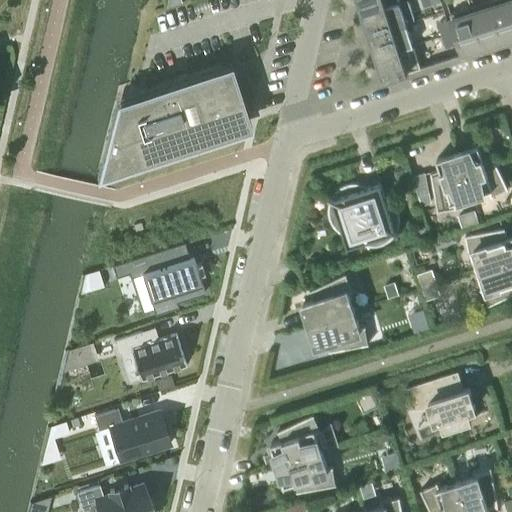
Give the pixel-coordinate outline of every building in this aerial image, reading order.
[(358,0),(362,11),(397,0),(358,0)] [(397,0),(362,11),(369,33),(406,21),(399,0),(397,0)] [(489,0),(485,0),(470,5),(483,46),(502,39),(489,0)] [(511,3),(511,0),(489,0),(502,39),(511,36),(511,3)] [(483,46),(470,5),(449,12),(462,52),(483,46)] [(438,22),(442,34),(450,31),(446,19),(438,22)] [(369,33),(376,55),(413,43),(406,21),(369,33)] [(450,31),(442,34),(445,46),(454,43),(450,31)] [(413,43),(376,55),(383,78),(421,66),(413,43)] [(124,98),(106,166),(246,122),(239,99),(237,100),(225,85),(227,83),(226,80),(223,78),(221,78),(220,79),(214,71),(194,77),(194,76),(145,91),(124,98)] [(478,143),(457,150),(471,193),(488,188),(491,194),(508,186),(491,150),(489,150),(490,151),(482,154),(478,143)] [(471,193),(457,150),(436,156),(440,167),(431,170),(431,169),(430,169),(437,209),(455,205),(454,199),(471,193)] [(400,185),(410,181),(405,167),(395,171),(400,185)] [(418,195),(429,192),(426,171),(412,175),(418,195)] [(329,194),(328,194),(398,230),(399,229),(396,228),(398,222),(399,216),(398,210),(396,204),(392,199),(386,201),(380,181),(359,187),(357,181),(351,182),(345,183),(340,186),(335,190),(331,195),(329,194)] [(398,230),(328,194),(328,195),(331,196),(329,202),(328,208),(329,214),(331,220),(335,225),(341,223),(347,244),(368,237),(369,243),(376,243),(382,241),(387,238),(392,234),(395,229),(398,231),(398,230)] [(479,221),(475,209),(458,214),(462,226),(479,221)] [(475,249),(480,266),(511,255),(511,232),(506,235),(504,227),(504,226),(504,225),(465,232),(468,250),(475,249)] [(177,301),(205,292),(193,255),(173,261),(169,246),(112,264),(116,276),(129,272),(130,276),(142,272),(155,313),(178,306),(177,301)] [(511,255),(480,266),(485,283),(480,286),(488,303),(511,291),(511,255)] [(98,267),(85,272),(82,293),(104,287),(98,267)] [(417,272),(422,285),(436,280),(432,267),(417,272)] [(303,300),(309,321),(353,307),(348,290),(353,287),(346,271),(309,288),(310,289),(311,289),(313,297),(303,300)] [(384,284),(388,296),(399,292),(395,280),(384,284)] [(422,287),(426,299),(441,294),(436,282),(422,287)] [(353,307),(309,321),(316,342),(327,339),(329,347),(329,348),(368,341),(365,323),(359,324),(353,307)] [(186,363),(176,332),(146,342),(142,329),(114,339),(118,352),(131,348),(141,377),(186,363)] [(91,340),(69,347),(63,370),(97,359),(91,340)] [(465,409),(475,406),(468,386),(462,388),(456,370),(407,386),(413,406),(430,405),(434,419),(440,417),(444,428),(468,418),(465,409)] [(171,443),(160,409),(122,421),(118,407),(94,414),(99,429),(110,426),(121,459),(171,443)] [(270,441),(277,462),(321,448),(315,431),(321,428),(313,411),(277,428),(277,430),(278,429),(281,438),(270,441)] [(66,420),(51,424),(48,438),(69,431),(66,420)] [(375,432),(379,441),(391,436),(387,427),(375,432)] [(321,448),(277,462),(284,483),(294,479),(297,488),(296,488),(296,489),(336,482),(332,464),(326,465),(321,448)] [(473,474),(456,480),(466,511),(489,511),(488,506),(496,504),(497,504),(490,465),(472,468),(473,474)] [(466,511),(456,480),(446,483),(445,478),(437,481),(436,479),(420,487),(431,511),(466,511)] [(76,490),(81,504),(96,499),(100,511),(152,511),(143,482),(128,486),(127,483),(109,489),(110,492),(103,495),(99,483),(76,490)] [(31,500),(30,506),(48,510),(51,493),(31,500)] [(382,504),(365,509),(365,511),(402,511),(399,494),(381,497),(382,504)]
